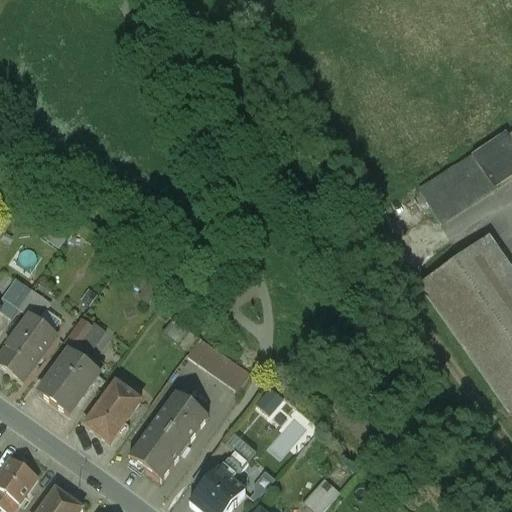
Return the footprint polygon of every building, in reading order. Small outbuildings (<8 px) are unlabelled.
[(511,176),(511,145),(504,134),(415,191),(437,224),(511,176)] [(511,263),(493,236),(421,286),(511,407),(511,263)] [(50,306),(30,292),(17,312),(36,325),(50,306)] [(188,333),(173,321),(163,334),(178,346),(188,333)] [(80,323),(64,344),(76,353),(92,331),(80,323)] [(37,337),(24,328),(16,339),(14,338),(0,358),(0,369),(23,386),(43,358),(41,357),(55,338),(43,330),(37,337)] [(205,346),(193,364),(243,399),(255,381),(205,346)] [(81,363),(69,355),(38,397),(68,419),(99,376),(98,376),(81,363)] [(86,356),(81,363),(98,376),(103,369),(86,356)] [(106,400),(115,387),(108,381),(99,394),(106,400)] [(140,405),(115,387),(106,400),(85,429),(109,448),(116,439),(121,443),(129,430),(124,427),(140,405)] [(176,398),(128,462),(161,486),(208,421),(176,398)] [(206,464),(218,474),(235,455),(221,444),(206,464)] [(248,466),(235,455),(218,474),(189,507),(194,511),(233,511),(237,508),(236,506),(245,496),(233,485),(248,466)] [(38,481),(10,463),(0,477),(0,511),(1,511),(14,511),(18,507),(19,508),(38,481)] [(325,511),(339,496),(324,482),(302,506),(308,511),(325,511)] [(80,511),(55,494),(41,511),(80,511)]
